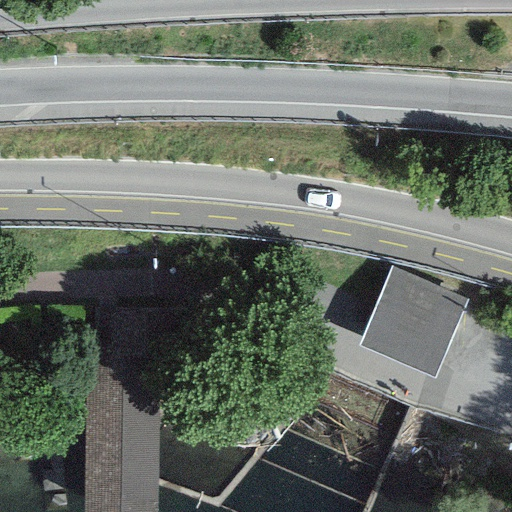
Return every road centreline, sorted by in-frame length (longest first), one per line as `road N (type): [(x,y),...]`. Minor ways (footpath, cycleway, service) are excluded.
road 1 (primary): [(0,179),(137,180),(355,200),(511,241)]
road 2 (trunk): [(0,93),(310,92),(511,106)]
road 3 (trunk): [(229,0),(0,7)]
